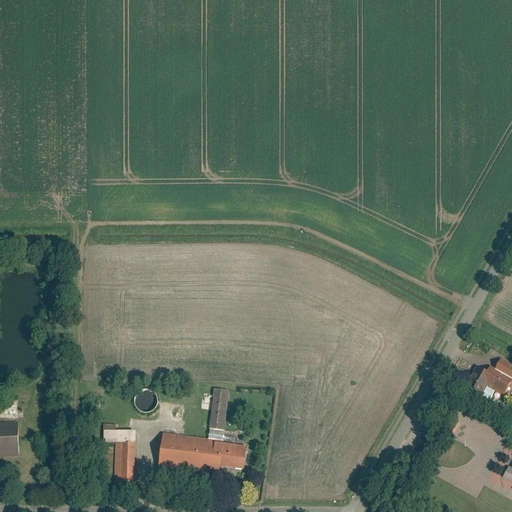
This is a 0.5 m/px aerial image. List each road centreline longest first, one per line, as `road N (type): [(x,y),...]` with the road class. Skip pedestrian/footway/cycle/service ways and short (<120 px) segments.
road 1 (unclassified): [(511,245),(360,511)]
road 2 (track): [(62,504),(65,223)]
road 3 (unclassified): [(0,503),(278,511)]
